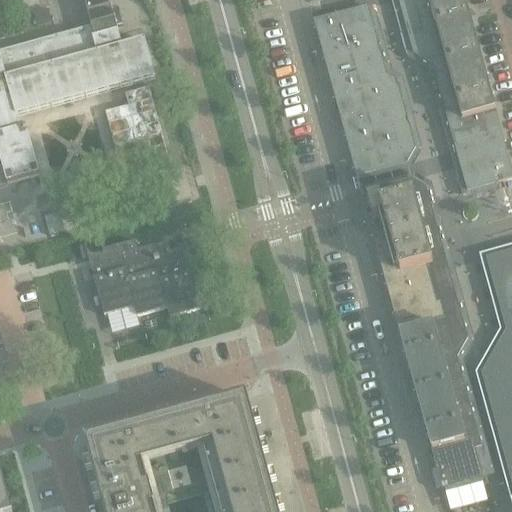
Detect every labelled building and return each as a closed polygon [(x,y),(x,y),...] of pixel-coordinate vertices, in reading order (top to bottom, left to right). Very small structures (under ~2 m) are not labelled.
[(109,0),(84,0),(87,9),(95,39),(119,33),(110,2),(109,0)] [(398,0),(411,44),(413,52),(414,57),(415,57),(428,64),(433,67),(468,194),(505,184),(511,181),(511,173),(464,0),(398,0)] [(315,24),(326,63),(379,48),(374,30),(369,9),(315,24)] [(47,11),(34,15),(38,28),(51,24),(47,11)] [(0,58),(2,67),(0,67),(0,159),(8,186),(40,177),(26,127),(20,128),(18,119),(156,81),(145,43),(122,49),(118,34),(94,41),(91,29),(0,54),(0,58)] [(379,48),(326,63),(331,82),(385,68),(379,48)] [(385,68),(331,82),(341,121),(403,104),(398,84),(388,78),(385,68)] [(129,108),(106,114),(125,184),(172,171),(149,90),(126,96),(129,108)] [(403,104),(341,121),(358,180),(407,166),(416,151),(403,104)] [(366,212),(401,336),(443,491),(483,480),(475,452),(482,450),(457,362),(469,342),(468,338),(467,338),(427,190),(412,182),(395,186),(367,194),(371,210),(366,212)] [(60,214),(45,218),(50,238),(65,234),(60,214)] [(85,247),(88,259),(104,318),(135,310),(137,319),(168,311),(170,320),(202,311),(185,249),(171,253),(168,244),(138,252),(136,243),(106,251),(103,242),(85,247)] [(506,333),(481,376),(511,487),(511,253),(486,261),(506,333)] [(278,511),(271,487),(265,489),(259,466),(265,464),(256,429),(249,431),(246,420),(253,419),(247,400),(184,417),(185,422),(179,424),(178,419),(85,444),(104,511),(278,511)] [(11,511),(3,478),(0,478),(0,511),(11,511)]
